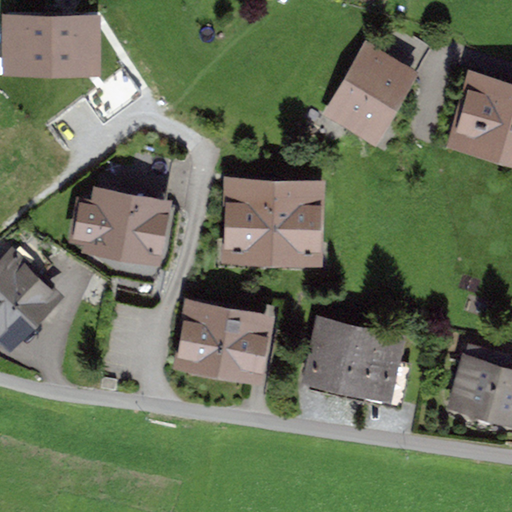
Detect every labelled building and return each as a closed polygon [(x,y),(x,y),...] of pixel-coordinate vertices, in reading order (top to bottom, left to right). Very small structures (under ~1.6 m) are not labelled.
[(101,70),(101,8),(2,7),(2,69),(101,70)] [(405,71),(371,51),(337,110),(371,130),(405,71)] [(511,89),(475,79),(459,135),(511,150),(511,89)] [(315,186),(234,184),(232,249),(312,251),(315,186)] [(153,249),(161,203),(103,193),(101,206),(85,204),(80,229),(96,232),(95,239),(153,249)] [(0,268),(0,286),(31,315),(53,293),(13,254),(0,268)] [(31,315),(0,286),(0,329),(8,337),(31,315)] [(254,368),(263,319),(194,307),(185,356),(254,368)] [(322,321),(309,381),(328,384),(340,325),(322,321)] [(328,384),(346,388),(359,329),(340,325),(328,384)] [(346,388),(364,392),(377,333),(359,329),(346,388)] [(395,336),(377,333),(364,392),(400,400),(408,362),(391,358),(395,336)] [(511,412),(511,371),(464,358),(453,396),(511,412)] [(103,377),(102,387),(115,390),(117,379),(103,377)] [(47,511),(51,511),(57,486),(123,499),(125,489),(148,493),(152,473),(51,453),(45,486),(44,486),(39,510),(47,511)]
